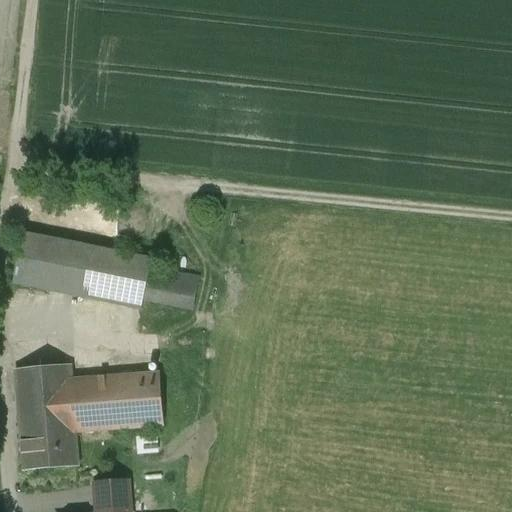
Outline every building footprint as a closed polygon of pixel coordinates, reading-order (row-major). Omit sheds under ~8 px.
[(152,261),(24,235),(14,284),(142,310),(152,261)] [(200,279),(152,269),(146,300),(193,310),(200,279)] [(70,367),(16,371),(24,471),(78,467),(76,433),(72,382),(70,367)] [(159,375),(72,382),(76,433),(163,426),(159,375)] [(157,440),(137,441),(138,453),(158,452),(157,440)] [(130,511),(128,483),(96,485),(97,511),(130,511)]
